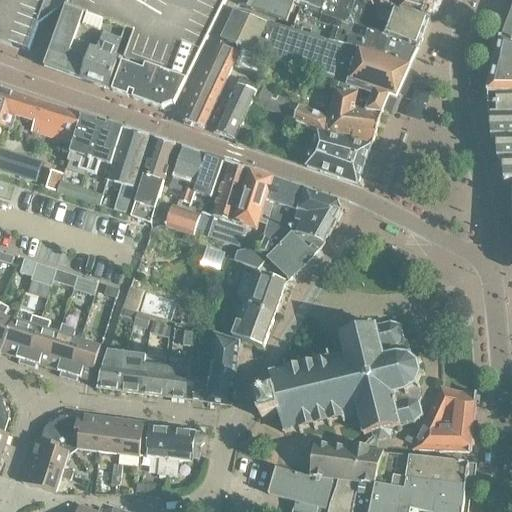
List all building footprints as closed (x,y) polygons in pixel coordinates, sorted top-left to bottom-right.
[(65,8),(103,21),(126,30),(134,32),(124,58),(112,92),(128,97),(130,92),(135,94),(133,99),(163,110),(163,108),(172,104),(174,105),(226,0),(0,0),(0,42),(29,53),(39,24),(65,8)] [(241,0),(238,5),(286,23),(293,6),(318,15),(323,0),(241,0)] [(333,44),(411,65),(418,51),(428,21),(391,9),(389,15),(359,5),(346,0),(323,0),(318,15),(293,6),(286,23),(287,24),(285,28),(288,29),(288,30),(331,43),(333,44)] [(346,0),(359,5),(389,15),(391,9),(428,21),(433,8),(434,8),(437,0),(346,0)] [(44,67),(80,80),(90,53),(103,21),(65,8),(44,67)] [(511,11),(502,40),(511,42),(511,11)] [(339,84),(338,89),(359,92),(360,89),(375,94),(367,114),(380,119),(389,95),(396,98),(411,65),(333,44),(331,43),(288,30),(288,29),(285,28),(269,24),(235,12),(221,41),(240,49),(241,49),(254,54),(255,54),(305,71),(305,73),(330,81),(339,84)] [(90,53),(80,80),(81,80),(109,90),(118,64),(114,63),(126,30),(103,21),(90,53)] [(511,42),(502,40),(501,39),(496,59),(511,63),(511,42)] [(240,49),(221,41),(184,123),(204,131),(227,80),(241,49),(240,49)] [(511,92),(511,63),(496,59),(489,89),(499,93),(511,92)] [(214,135),(235,142),(260,86),(240,79),(214,135)] [(422,117),(431,87),(416,83),(408,113),(422,117)] [(359,92),(338,89),(334,89),(329,118),(299,105),(263,88),(256,105),(291,122),(318,133),(326,135),(326,133),(372,144),(381,119),(380,119),(367,114),(375,94),(360,89),(359,92)] [(0,89),(0,126),(7,128),(11,116),(12,115),(8,114),(14,94),(0,89)] [(511,92),(499,93),(489,89),(488,94),(488,117),(491,117),(492,139),(497,139),(498,160),(504,160),(504,182),(511,181),(511,194),(511,206),(511,92)] [(34,123),(31,132),(73,145),(82,117),(82,115),(14,94),(8,114),(12,115),(11,116),(34,123)] [(78,170),(87,173),(101,126),(96,124),(97,122),(82,117),(73,145),(70,154),(67,162),(79,165),(78,170)] [(100,163),(111,167),(122,131),(108,126),(107,128),(101,126),(87,173),(96,175),(100,163)] [(134,189),(150,139),(122,131),(111,167),(107,181),(123,186),(115,212),(126,215),(134,190),(134,189)] [(372,147),(326,135),(318,133),(306,168),(358,186),(372,147)] [(176,147),(155,141),(143,177),(131,218),(151,225),(176,147)] [(46,166),(36,162),(16,155),(0,149),(0,175),(7,178),(8,174),(29,182),(32,173),(42,176),(46,166)] [(194,238),(195,234),(203,214),(189,209),(208,158),(184,149),(173,179),(186,184),(179,203),(177,209),(173,208),(166,228),(194,238)] [(208,158),(195,194),(214,200),(228,165),(208,158)] [(208,202),(204,214),(234,224),(251,174),(228,165),(214,200),(213,203),(208,202)] [(46,189),(58,192),(61,183),(64,175),(52,171),(46,189)] [(234,224),(204,214),(203,214),(195,234),(207,238),(207,240),(240,250),(246,228),(259,232),(261,224),(267,226),(274,206),(281,184),(272,181),(251,174),(234,224)] [(81,189),(61,183),(58,192),(57,194),(78,200),(81,189)] [(241,251),(237,263),(256,269),(258,270),(267,260),(286,241),(293,233),(299,212),(337,223),(343,212),(340,205),(281,184),(274,206),(267,226),(265,234),(262,241),(259,252),(249,249),(241,251)] [(81,189),(78,200),(100,207),(103,196),(81,189)] [(299,212),(293,233),(322,241),(327,242),(327,241),(328,239),(337,223),(299,212)] [(286,241),(267,260),(288,281),(289,282),(315,255),(325,245),(326,246),(327,242),(322,241),(293,233),(286,241)] [(0,261),(11,265),(14,257),(1,253),(0,258),(0,261)] [(24,261),(20,274),(33,278),(37,265),(24,261)] [(33,278),(31,282),(52,288),(53,282),(57,271),(37,265),(33,278)] [(57,271),(53,282),(75,289),(79,278),(57,271)] [(248,298),(245,305),(276,315),(287,284),(286,284),(256,274),(250,292),(248,298)] [(93,298),(97,284),(79,278),(75,289),(74,292),(93,298)] [(119,291),(107,287),(105,295),(116,299),(119,291)] [(1,304),(0,304),(0,350),(15,323),(14,323),(4,317),(9,309),(1,304)] [(264,348),(276,315),(245,305),(243,309),(239,308),(236,316),(233,324),(238,326),(233,338),(263,348),(264,348)] [(122,310),(119,320),(133,324),(136,314),(122,310)] [(151,317),(138,314),(136,314),(133,324),(133,326),(147,331),(151,317)] [(26,367),(42,319),(32,317),(30,325),(15,320),(14,323),(15,323),(0,350),(0,353),(19,359),(18,365),(26,367)] [(59,335),(48,331),(51,322),(42,319),(26,367),(35,370),(36,365),(48,369),(60,335),(59,335)] [(373,437),(371,439),(361,448),(315,443),(311,478),(277,468),(269,495),(297,503),(294,511),(330,511),(338,482),(374,485),(378,485),(385,469),(388,455),(384,454),(384,453),(377,452),(378,441),(390,438),(392,431),(392,428),(416,423),(423,415),(420,401),(421,398),(417,387),(421,376),(418,363),(410,355),(406,341),(405,340),(401,324),(391,323),(369,328),(368,324),(363,320),(349,323),(347,330),(348,334),(339,336),(344,354),(269,372),(274,393),(255,397),(260,420),(280,415),(284,434),(359,416),(364,436),(372,434),(373,437)] [(170,327),(153,322),(149,333),(169,339),(170,327)] [(68,380),(80,342),(73,339),(75,332),(73,329),(62,325),(59,335),(60,335),(48,369),(60,373),(59,378),(68,380)] [(182,346),(193,348),(195,335),(183,333),(182,346)] [(199,345),(203,346),(214,347),(215,336),(200,335),(199,345)] [(211,372),(234,375),(235,362),(237,343),(215,336),(214,347),(212,364),(211,372)] [(80,342),(68,380),(76,383),(78,378),(91,382),(102,349),(80,342)] [(126,355),(108,352),(97,389),(121,392),(125,363),(126,355)] [(125,363),(121,392),(142,395),(146,357),(126,355),(125,363)] [(166,360),(146,357),(142,395),(165,398),(169,368),(165,367),(166,360)] [(170,359),(169,368),(165,398),(187,400),(190,370),(191,362),(170,359)] [(190,370),(187,400),(207,403),(211,372),(212,364),(191,362),(190,370)] [(211,372),(207,403),(230,406),(234,375),(211,372)] [(461,393),(443,390),(441,389),(411,450),(471,455),(476,395),(461,393)] [(0,431),(4,433),(9,418),(0,394),(0,431)] [(69,444),(75,453),(78,451),(99,453),(104,418),(78,415),(77,420),(75,441),(69,444)] [(63,418),(46,429),(43,440),(63,446),(62,450),(69,444),(75,441),(77,420),(63,418)] [(104,418),(99,453),(120,456),(125,421),(104,418)] [(141,457),(144,437),(145,423),(125,421),(120,456),(140,458),(141,457)] [(144,437),(141,457),(146,457),(146,458),(159,460),(157,477),(167,478),(169,461),(173,430),(150,427),(149,437),(144,437)] [(196,434),(196,433),(173,430),(169,461),(167,478),(178,479),(180,462),(191,463),(192,464),(193,459),(199,460),(201,447),(205,445),(205,438),(203,435),(196,434)] [(0,431),(0,454),(2,455),(9,434),(4,433),(0,431)] [(75,453),(69,444),(62,450),(63,446),(43,440),(37,439),(29,464),(63,474),(64,470),(69,454),(72,455),(75,453)] [(378,485),(391,487),(405,490),(406,483),(415,485),(416,479),(467,485),(469,464),(388,455),(385,469),(378,485)] [(71,481),(72,477),(73,473),(64,470),(63,474),(29,464),(23,484),(57,494),(62,478),(71,481)] [(113,475),(121,476),(122,466),(114,465),(113,475)] [(121,476),(113,475),(112,485),(120,486),(121,476)] [(463,511),(467,485),(416,479),(415,485),(406,483),(405,490),(391,487),(378,485),(374,485),(338,482),(330,511),(463,511)] [(147,497),(149,485),(137,483),(136,496),(147,497)] [(159,499),(160,491),(161,486),(149,485),(147,497),(159,499)]
